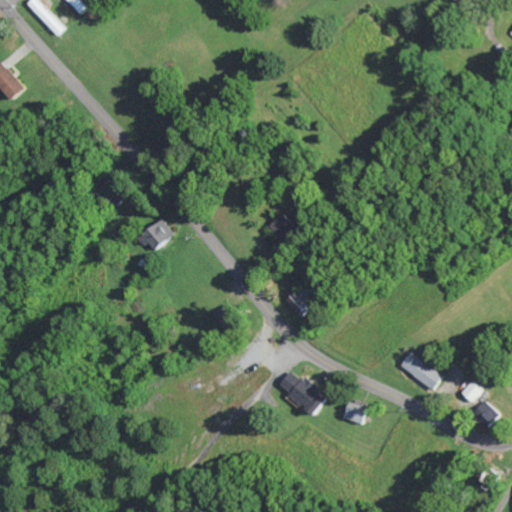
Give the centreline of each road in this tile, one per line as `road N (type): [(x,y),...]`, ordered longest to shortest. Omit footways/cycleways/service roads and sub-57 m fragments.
road 1 (residential): [(511,439),(480,441),(306,350),(0,0)]
road 2 (residential): [(131,511),(165,493),(306,350)]
